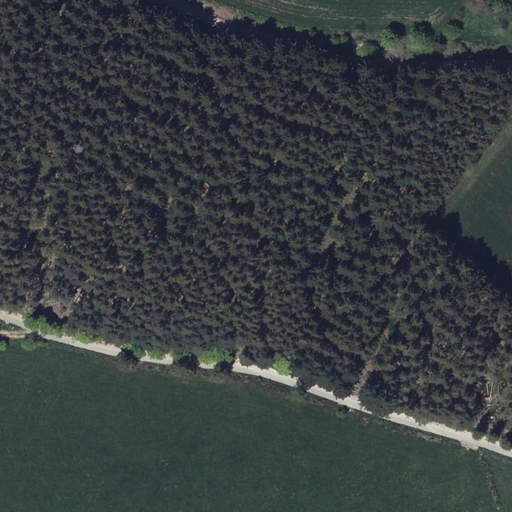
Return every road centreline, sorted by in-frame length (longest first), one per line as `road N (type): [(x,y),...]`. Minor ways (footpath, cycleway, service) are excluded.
road 1 (residential): [(0,309),(143,357),(252,371),(511,454)]
road 2 (track): [(511,55),(274,41),(184,0)]
